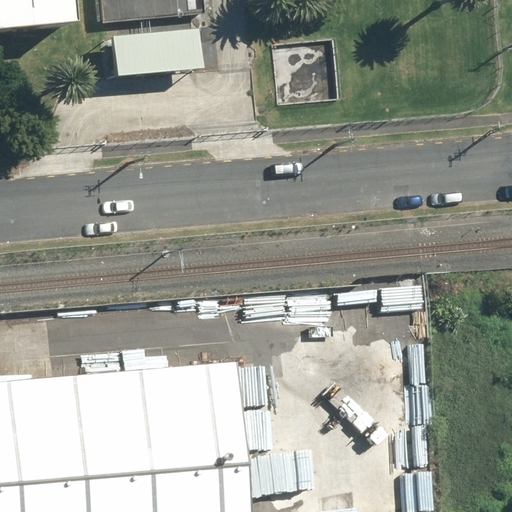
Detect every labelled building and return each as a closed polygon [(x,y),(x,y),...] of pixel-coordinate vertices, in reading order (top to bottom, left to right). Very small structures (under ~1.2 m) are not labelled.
[(58,0),(0,0),(0,34),(61,30),(58,0)] [(204,10),(202,0),(94,0),(97,22),(204,10)] [(198,27),(113,35),(116,75),(201,67),(198,27)] [(390,353),(293,358),(300,482),(353,479),(350,418),(393,416),(390,353)] [(0,511),(233,511),(221,363),(0,380),(0,511)]
